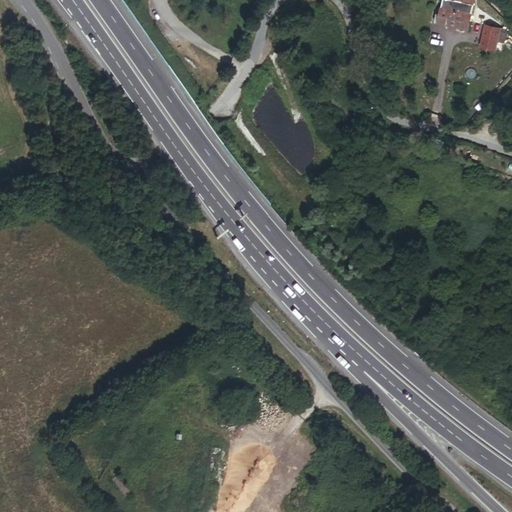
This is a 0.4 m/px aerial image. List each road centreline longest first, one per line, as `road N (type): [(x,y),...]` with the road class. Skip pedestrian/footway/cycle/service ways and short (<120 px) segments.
road 1 (trunk): [(511,450),(387,353),(241,203),(98,0)]
road 2 (unclassified): [(129,173),(444,511)]
road 3 (trunk): [(198,180),(299,317),(498,511)]
road 4 (trunk): [(198,180),(297,297),(364,361),(511,478)]
road 5 (unclassified): [(330,0),(382,110),(511,151)]
road 6 (unclassified): [(129,173),(208,122),(278,0)]
road 7 (trunk): [(67,0),(198,180)]
road 8 (track): [(34,18),(56,165),(51,178),(0,196)]
road 9 (unclassified): [(19,0),(87,120),(129,173)]
